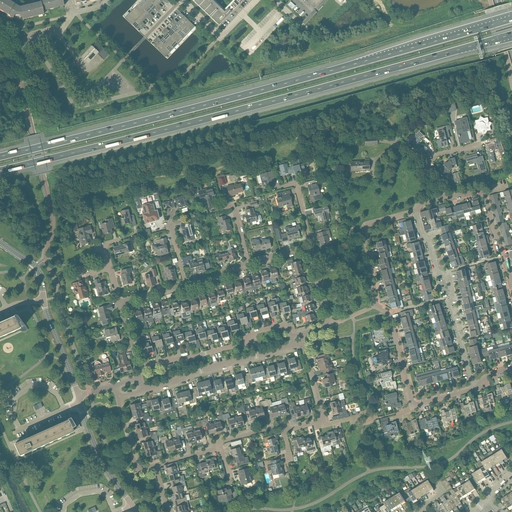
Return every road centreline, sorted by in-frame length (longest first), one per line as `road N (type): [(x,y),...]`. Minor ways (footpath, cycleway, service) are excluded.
road 1 (motorway): [(511,18),(0,157)]
road 2 (motorway): [(0,169),(511,35)]
road 3 (residential): [(414,404),(388,312),(373,303),(364,229),(413,210)]
road 4 (residential): [(477,387),(449,281),(433,269),(413,210)]
road 5 (unclassified): [(79,399),(35,266),(0,242)]
road 6 (unclassified): [(136,511),(104,466),(79,399)]
